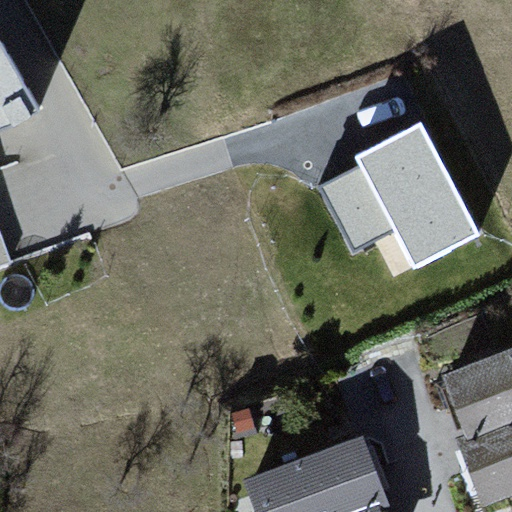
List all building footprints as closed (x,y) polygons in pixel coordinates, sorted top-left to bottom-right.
[(0,110),(31,98),(0,44),(0,110)] [(474,224),(418,105),(354,134),(361,150),(324,168),(357,238),(395,221),(410,254),(474,224)] [(471,438),(511,422),(511,341),(444,368),(471,438)] [(511,422),(471,438),(460,442),(482,499),(511,487),(511,422)] [(261,511),(356,511),(376,505),(388,500),(361,430),(247,474),(261,511)]
